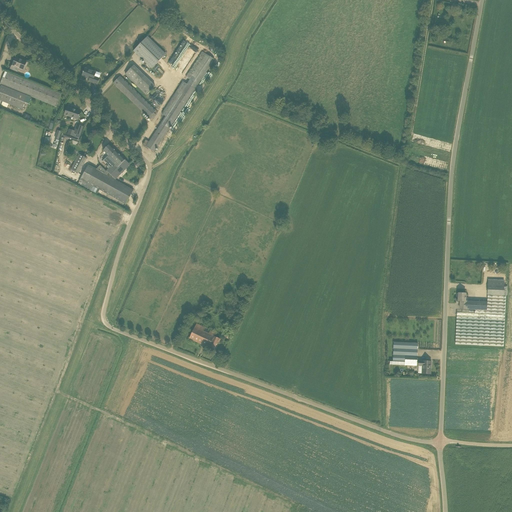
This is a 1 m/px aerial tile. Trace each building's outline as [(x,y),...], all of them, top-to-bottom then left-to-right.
[(148,36),(133,51),(151,69),(166,54),(148,36)] [(149,142),(146,140),(143,145),(154,152),(213,59),(202,52),(186,77),(189,80),(187,84),(149,142)] [(22,61),(16,58),(13,66),(19,68),(19,67),(24,69),(26,62),(22,60),(22,61)] [(132,81),(141,72),(134,65),(125,75),(132,81)] [(97,85),(100,78),(95,77),(96,72),(85,68),(81,76),(89,79),(88,81),(97,85)] [(0,85),(1,85),(32,97),(56,107),(61,94),(5,72),(0,85)] [(156,111),(120,76),(113,83),(151,120),(156,115),(153,113),(156,111)] [(32,97),(1,85),(0,88),(0,104),(1,101),(15,107),(22,110),(25,103),(28,104),(29,103),(32,97)] [(78,119),(81,112),(67,107),(65,115),(78,119)] [(74,133),(80,135),(83,127),(77,125),(74,133)] [(46,137),(44,143),(50,145),(52,138),(46,137)] [(107,176),(114,180),(129,165),(109,144),(103,151),(108,156),(104,160),(111,167),(114,170),(109,174),(108,174),(107,176)] [(79,174),(87,159),(79,155),(71,169),(79,174)] [(81,179),(126,204),(133,190),(114,180),(107,176),(88,165),(81,179)] [(487,294),(504,295),(504,287),(487,286),(487,294)] [(458,293),(458,294),(457,294),(457,297),(458,297),(458,301),(460,301),(460,309),(468,309),(468,301),(465,301),(466,293),(458,293)] [(505,295),(504,295),(487,294),(487,302),(487,310),(475,310),(475,313),(457,312),(455,344),(503,347),(505,295)] [(487,302),(468,301),(468,309),(475,310),(487,310),(487,302)] [(216,333),(210,330),(208,334),(202,331),(204,328),(196,324),(189,339),(208,347),(207,348),(215,352),(220,339),(214,336),(216,333)] [(417,364),(417,356),(417,350),(418,345),(394,344),(393,362),(390,362),(390,365),(405,366),(405,364),(417,364)] [(418,361),(418,373),(422,373),(422,374),(430,374),(430,366),(431,366),(431,362),(423,361),(418,361)]
